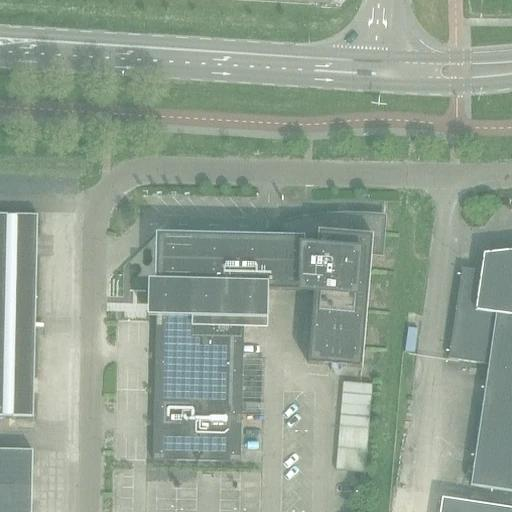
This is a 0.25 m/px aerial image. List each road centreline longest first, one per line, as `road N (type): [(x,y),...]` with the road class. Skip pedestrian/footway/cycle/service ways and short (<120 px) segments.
road 1 (residential): [(90,511),(98,200),(105,184),(138,172),(453,176)]
road 2 (secondary): [(313,68),(0,49)]
road 3 (residential): [(427,355),(453,176)]
road 4 (secondary): [(388,70),(511,67)]
